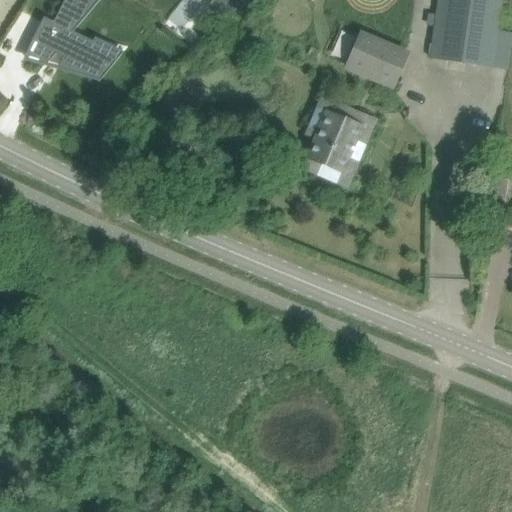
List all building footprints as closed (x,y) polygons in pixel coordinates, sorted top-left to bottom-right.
[(44,18),(36,33),(70,50),(64,62),(95,78),(97,75),(100,76),(112,62),(89,51),(94,43),(72,32),(98,0),(64,0),(54,23),(44,18)] [(196,0),(182,0),(170,17),(182,26),(200,3),(196,0)] [(213,0),(224,8),(218,16),(228,20),(243,0),(213,0)] [(438,0),(430,59),(507,70),(511,38),(511,34),(497,32),(501,0),(438,0)] [(393,90),(409,53),(359,32),(343,69),(393,90)] [(309,157),(323,164),(320,172),(337,180),(347,156),(356,159),(362,146),(352,141),(358,128),(319,111),(313,125),(321,129),(309,157)] [(493,213),(504,215),(506,200),(496,199),(493,213)]
